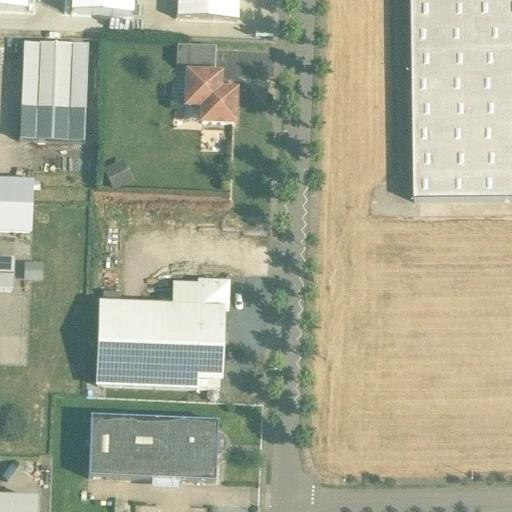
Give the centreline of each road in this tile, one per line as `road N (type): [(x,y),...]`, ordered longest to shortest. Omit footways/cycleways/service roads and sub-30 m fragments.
road 1 (residential): [(302,0),(278,506)]
road 2 (residential): [(278,506),(511,502)]
